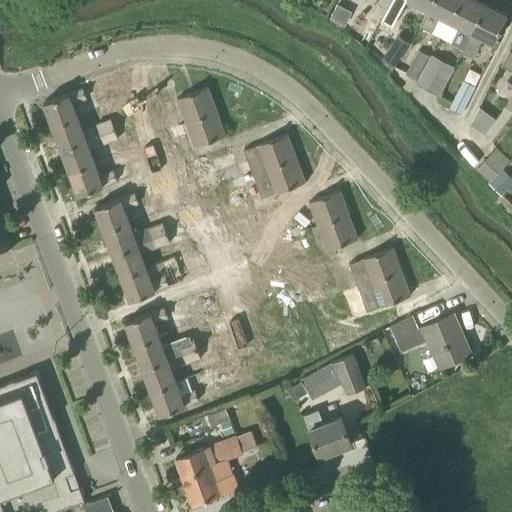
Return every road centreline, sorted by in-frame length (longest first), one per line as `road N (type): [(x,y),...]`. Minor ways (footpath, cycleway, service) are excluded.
road 1 (residential): [(511,326),(318,114),(280,83),(206,50),(155,45),(123,52)]
road 2 (residential): [(146,511),(0,112)]
road 3 (residential): [(0,97),(123,52)]
